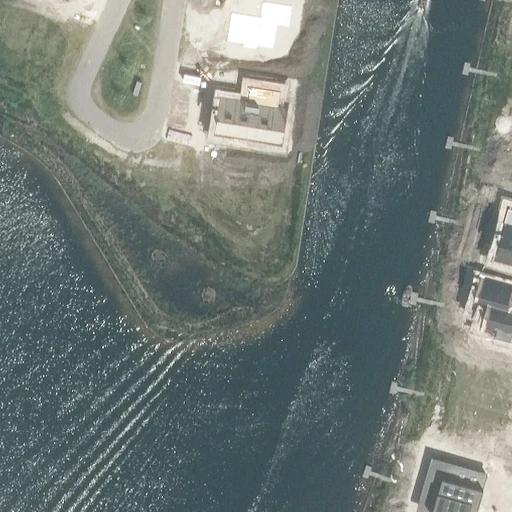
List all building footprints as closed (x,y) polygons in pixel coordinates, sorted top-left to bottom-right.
[(230,14),(225,43),(241,45),(241,48),(256,51),(257,48),(273,50),(277,26),(288,28),(292,7),(262,2),(260,18),(230,14)] [(6,12),(0,14),(0,46),(5,44),(7,48),(12,45),(18,59),(38,52),(25,20),(6,12)] [(221,98),(215,133),(269,141),(274,108),(277,109),(280,91),(249,86),(246,102),(221,98)] [(207,182),(202,217),(249,225),(254,191),(265,193),(268,175),(240,171),(238,187),(207,182)] [(505,223),(495,257),(511,262),(511,209),(507,208),(503,223),(505,223)] [(488,307),(482,327),(495,331),(494,334),(509,338),(510,335),(511,335),(511,303),(509,302),(511,290),(511,288),(481,280),(474,303),(488,307)] [(473,396),(459,444),(494,454),(508,404),(487,398),(491,382),(464,375),(459,392),(473,396)] [(434,458),(424,493),(437,497),(432,511),(469,511),(471,506),(476,508),(486,472),(434,458)]
